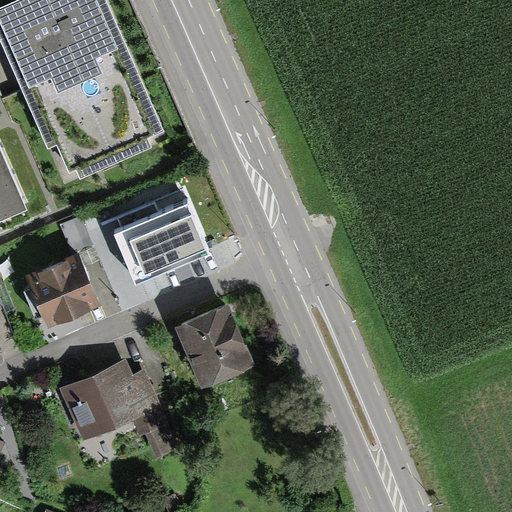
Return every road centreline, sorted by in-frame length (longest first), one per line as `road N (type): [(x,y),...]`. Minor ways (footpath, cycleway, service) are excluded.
road 1 (residential): [(0,383),(296,257)]
road 2 (primary): [(184,0),(296,257)]
road 3 (primary): [(296,257),(399,511)]
